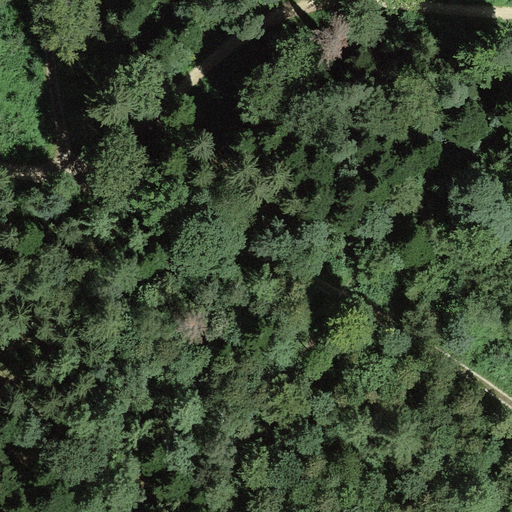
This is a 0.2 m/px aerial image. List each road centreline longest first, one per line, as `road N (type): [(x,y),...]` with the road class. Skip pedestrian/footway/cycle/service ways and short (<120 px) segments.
road 1 (track): [(511,412),(203,215),(129,193),(67,162),(46,0)]
road 2 (track): [(511,13),(316,4),(277,16),(67,162),(0,168)]
